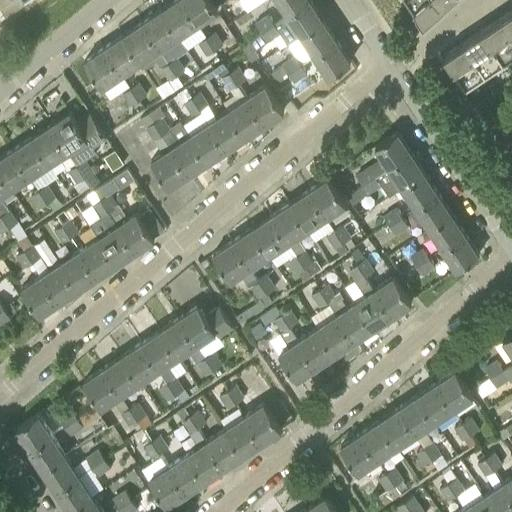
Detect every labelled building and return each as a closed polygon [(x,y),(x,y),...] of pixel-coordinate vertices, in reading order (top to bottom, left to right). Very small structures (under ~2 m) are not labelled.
[(0,0),(0,5),(6,14),(26,0),(0,0)] [(179,34),(198,22),(184,0),(172,0),(161,7),(179,34)] [(184,0),(198,22),(218,9),(211,0),(184,0)] [(280,30),(287,41),(324,18),(311,0),(305,0),(287,12),(275,20),(274,21),(280,30)] [(279,0),(282,3),(287,12),(305,0),(279,0)] [(410,0),(424,20),(442,4),(438,0),(410,0)] [(160,47),(179,34),(161,7),(142,20),(160,47)] [(511,34),(511,8),(500,16),(511,34)] [(274,21),(275,20),(269,11),(255,21),(261,29),(274,21)] [(502,60),(511,53),(511,34),(500,16),(482,28),(502,60)] [(315,53),(337,38),(324,18),(287,41),(294,52),(301,62),(315,53)] [(141,60),(160,47),(142,20),(123,33),(141,60)] [(261,29),(268,39),(280,30),(274,21),(261,29)] [(215,47),(223,41),(215,28),(206,34),(215,47)] [(484,72),(502,60),(482,28),(463,41),(484,72)] [(268,39),(261,29),(241,43),(252,58),(259,53),(256,47),(268,39)] [(122,72),(141,60),(123,33),(104,46),(122,72)] [(206,52),(215,47),(206,34),(198,40),(206,52)] [(328,74),(351,59),(337,38),(315,53),(301,62),(307,71),(320,62),(328,74)] [(466,84),(484,72),(463,41),(445,53),(466,84)] [(103,85),(122,72),(104,46),(85,58),(103,85)] [(289,70),(301,62),(294,52),(282,60),(289,70)] [(168,59),(176,72),(185,66),(177,54),(168,59)] [(168,77),(176,72),(168,59),(160,65),(168,77)] [(307,71),(301,62),(289,70),(289,71),(295,79),(296,78),(307,71)] [(238,82),(247,76),(238,64),(230,69),(238,82)] [(230,87),(238,82),(230,69),(221,75),(230,87)] [(139,97),(147,91),(139,79),(131,84),(139,97)] [(284,108),(281,104),(266,81),(247,93),(265,121),(284,108)] [(130,103),(139,97),(131,84),(122,90),(130,103)] [(192,112),(200,107),(192,94),(186,86),(178,91),(192,112)] [(200,107),(208,101),(200,89),(192,94),(200,107)] [(246,134),(265,121),(247,93),(227,106),(246,134)] [(226,147),(246,134),(227,106),(208,119),(226,147)] [(89,109),(76,118),(70,109),(51,122),(69,149),(77,161),(91,184),(100,178),(85,157),(96,149),(94,144),(107,136),(89,109)] [(169,185),(188,172),(148,111),(140,116),(162,149),(151,157),(169,185)] [(207,159),(189,132),(181,120),(170,126),(162,114),(154,119),(149,111),(148,111),(188,172),(207,159)] [(207,159),(226,147),(208,119),(189,132),(207,159)] [(50,162),(69,149),(51,122),(32,135),(50,162)] [(376,173),(388,165),(411,150),(397,129),(375,144),(382,156),(357,173),(363,182),(376,173)] [(31,174),(50,162),(32,135),(13,147),(31,174)] [(0,169),(11,187),(31,174),(13,147),(0,155),(0,169)] [(124,162),(116,149),(105,156),(114,169),(124,162)] [(389,193),(402,185),(424,170),(411,150),(388,165),(376,173),(382,183),(389,193)] [(77,161),(69,167),(77,180),(74,182),(80,191),(91,184),(77,161)] [(0,209),(1,212),(10,224),(18,219),(1,194),(11,187),(0,169),(0,209)] [(415,206),(438,191),(424,170),(402,185),(415,206)] [(376,173),(363,182),(369,191),(382,183),(376,173)] [(154,236),(136,209),(125,216),(109,191),(120,184),(114,175),(95,188),(108,208),(117,222),(135,248),(154,236)] [(309,188),(327,215),(346,202),(328,175),(309,188)] [(47,199),(56,194),(48,181),(39,187),(47,199)] [(39,205),(47,199),(39,187),(31,192),(39,205)] [(95,188),(87,193),(100,213),(108,208),(95,188)] [(307,228),(327,215),(309,188),(290,201),(307,228)] [(429,226),(451,211),(438,191),(415,206),(429,226)] [(305,247),(297,235),(307,228),(290,201),(271,214),(288,240),(297,253),(305,247)] [(390,222),(403,214),(397,205),(384,213),(390,222)] [(116,261),(135,248),(117,222),(108,208),(100,213),(89,221),(92,225),(98,234),(116,261)] [(429,226),(436,237),(442,246),(465,232),(451,211),(429,226)] [(10,224),(1,212),(0,212),(0,228),(1,230),(10,224)] [(269,253),(288,240),(271,214),(251,226),(269,253)] [(396,232),(409,223),(403,214),(390,222),(396,232)] [(70,217),(62,222),(71,235),(79,229),(70,217)] [(63,240),(71,235),(62,222),(55,227),(63,240)] [(335,228),(343,240),(352,234),(343,222),(335,228)] [(232,239),(251,265),(262,258),(269,253),(251,226),(232,239)] [(335,245),(343,240),(335,228),(327,233),(335,245)] [(456,267),(479,252),(465,232),(442,246),(456,267)] [(116,261),(98,234),(79,247),(97,274),(116,261)] [(231,278),(240,272),(249,284),(251,283),(259,278),(251,265),(232,239),(213,252),(231,278)] [(33,259),(41,254),(33,242),(25,247),(33,259)] [(423,245),(410,254),(416,263),(429,254),(423,245)] [(25,265),(33,259),(25,247),(16,253),(25,265)] [(97,274),(79,247),(71,252),(60,260),(78,287),(97,274)] [(310,274),(323,265),(318,257),(314,260),(305,247),(297,253),(305,265),(310,274)] [(297,271),(305,265),(297,253),(289,258),(297,271)] [(429,254),(416,263),(423,273),(436,264),(429,254)] [(366,256),(358,261),(367,274),(374,269),(366,256)] [(58,299),(78,287),(60,260),(40,272),(58,299)] [(367,274),(358,261),(349,267),(358,279),(367,274)] [(39,312),(58,299),(40,272),(21,285),(39,312)] [(259,278),(267,290),(276,284),(268,272),(259,278)] [(412,300),(394,273),(375,286),(392,313),(412,300)] [(373,325),(392,313),(375,286),(367,274),(358,279),(366,292),(355,298),(373,325)] [(267,290),(259,278),(251,283),(259,296),(267,290)] [(320,286),(328,299),(336,293),(328,281),(320,286)] [(320,305),(328,299),(320,286),(311,292),(320,305)] [(341,290),(336,293),(328,299),(336,311),(354,338),(373,325),(355,298),(349,302),(341,290)] [(5,305),(0,308),(0,321),(17,310),(11,301),(5,305)] [(223,331),(235,322),(220,301),(207,310),(223,331)] [(198,342),(217,329),(199,302),(180,315),(198,342)] [(290,306),(281,312),(290,324),(299,319),(290,306)] [(335,351),(354,338),(336,311),(317,324),(335,351)] [(274,317),(282,330),(290,324),(281,312),(274,317)] [(179,354),(198,342),(180,315),(161,328),(179,354)] [(298,336),(290,324),(282,330),(290,342),(279,349),(296,376),(316,364),(298,336)] [(316,364),(335,351),(317,324),(298,336),(316,364)] [(168,379),(176,392),(183,387),(184,386),(168,362),(179,354),(161,328),(142,341),(159,367),(168,379)] [(511,330),(503,336),(511,348),(511,350),(511,330)] [(123,353),(140,380),(159,367),(142,341),(123,353)] [(214,367),(222,361),(214,349),(206,354),(214,367)] [(103,366),(121,392),(129,387),(140,380),(123,353),(103,366)] [(206,372),(214,367),(206,354),(197,360),(206,372)] [(503,366),(498,357),(497,356),(484,365),(490,374),(503,366)] [(511,373),(511,359),(503,366),(509,375),(511,373)] [(121,410),(129,405),(121,392),(103,366),(84,379),(102,405),(113,398),(121,410)] [(509,375),(503,366),(490,374),(497,384),(509,375)] [(455,407),(474,394),(456,367),(437,380),(455,407)] [(159,385),(167,398),(176,392),(168,379),(159,385)] [(436,419),(455,407),(437,380),(418,393),(436,419)] [(236,382),(228,388),(236,400),(244,395),(236,382)] [(236,400),(228,388),(219,393),(228,406),(236,400)] [(416,432),(436,419),(418,393),(398,405),(416,432)] [(138,417),(143,425),(151,420),(137,399),(129,405),(138,417)] [(264,400),(252,407),(244,413),(262,439),(282,426),(264,400)] [(65,423),(71,433),(99,414),(93,404),(77,415),(65,423)] [(129,423),(138,417),(129,405),(121,410),(129,423)] [(397,445),(416,432),(398,405),(379,418),(397,445)] [(65,423),(77,415),(72,406),(59,414),(65,423)] [(190,413),(198,425),(207,420),(198,407),(190,413)] [(30,446),(52,432),(38,411),(16,426),(30,446)] [(224,465),(207,438),(198,425),(190,413),(181,418),(198,443),(187,451),(205,477),(224,465)] [(243,452),(262,439),(244,413),(225,425),(243,452)] [(471,432),(479,426),(471,414),(462,420),(471,432)] [(360,431),(378,457),(397,445),(379,418),(360,431)] [(462,438),(471,432),(462,420),(454,425),(462,438)] [(511,421),(503,427),(508,435),(511,432),(511,421)] [(224,465),(243,452),(225,425),(207,438),(224,465)] [(341,443),(359,470),(378,457),(360,431),(341,443)] [(43,467),(66,452),(52,432),(30,446),(43,467)] [(160,434),(152,439),(160,451),(168,446),(160,434)] [(152,457),(160,451),(152,439),(144,445),(152,457)] [(433,457),(441,452),(433,439),(424,445),(433,457)] [(424,463),(433,457),(424,445),(416,450),(424,463)] [(105,456),(99,446),(86,455),(92,464),(105,456)] [(486,454),(495,467),(502,462),(494,449),(486,454)] [(205,477),(187,451),(168,463),(186,490),(205,477)] [(57,487),(79,473),(72,462),(66,452),(43,467),(57,487)] [(486,473),(495,467),(486,454),(477,460),(486,473)] [(105,456),(92,464),(98,473),(111,465),(105,456)] [(186,490),(168,463),(158,470),(149,476),(167,503),(186,490)] [(386,470),(394,482),(403,476),(395,464),(386,470)] [(386,470),(378,475),(386,487),(394,482),(386,470)] [(511,472),(502,479),(511,493),(511,472)] [(70,508),(93,493),(79,473),(57,487),(70,508)] [(457,474),(448,480),(456,493),(465,487),(457,474)] [(510,511),(511,511),(511,493),(502,479),(483,492),(496,511),(510,511)] [(456,493),(448,480),(439,485),(448,498),(456,493)] [(113,496),(119,505),(132,497),(126,487),(113,496)] [(496,511),(483,492),(464,505),(468,511),(496,511)] [(73,511),(105,511),(100,504),(93,493),(70,508),(73,511)] [(399,506),(402,511),(410,506),(418,500),(413,493),(397,503),(399,506)] [(310,511),(338,511),(326,494),(307,506),(310,511)] [(132,497),(119,505),(123,511),(128,511),(138,506),(132,497)] [(426,511),(418,500),(410,506),(413,511),(426,511)]
